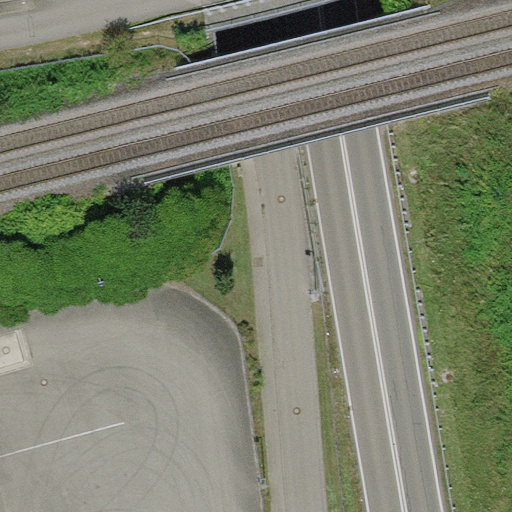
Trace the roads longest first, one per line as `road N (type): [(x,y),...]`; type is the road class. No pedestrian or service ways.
road 1 (motorway): [(425,511),(336,0)]
road 2 (motorway): [(299,0),(381,511)]
